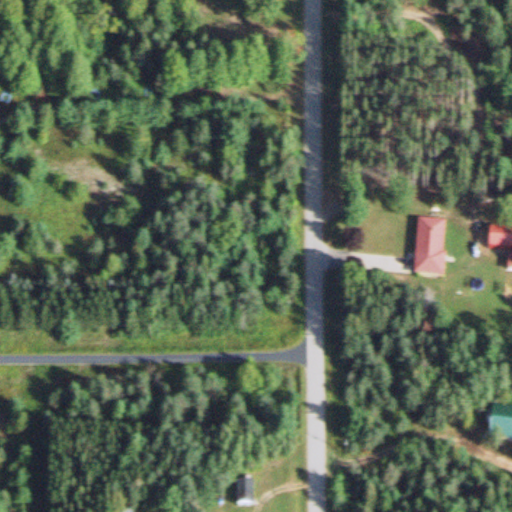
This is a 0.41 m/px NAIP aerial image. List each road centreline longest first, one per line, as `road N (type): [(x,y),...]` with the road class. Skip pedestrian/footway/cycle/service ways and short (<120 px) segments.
road 1 (residential): [(317,511),(314,0)]
road 2 (track): [(313,90),(68,110),(0,126)]
